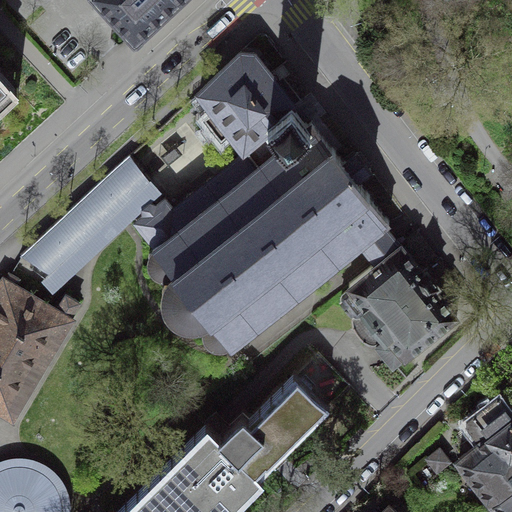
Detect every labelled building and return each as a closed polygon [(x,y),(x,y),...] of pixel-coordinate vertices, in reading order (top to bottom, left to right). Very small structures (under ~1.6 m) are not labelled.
[(101,0),(134,36),(135,35),(136,36),(142,31),(141,31),(174,0),(101,0)] [(243,148),(245,147),(271,127),(295,108),(293,105),(294,104),(279,84),(254,52),(253,52),(242,51),(241,51),(199,90),(200,92),(212,107),(203,115),(221,138),(230,131),(243,148)] [(0,105),(16,91),(16,92),(19,90),(18,89),(18,88),(19,87),(17,85),(16,86),(0,68),(0,105)] [(385,224),(390,221),(386,215),(385,216),(369,195),(370,194),(367,190),(366,190),(351,171),(335,151),(336,151),(336,150),(332,145),(331,146),(315,125),(312,120),(307,124),(300,114),(295,108),(271,127),(245,147),(247,149),(173,207),(165,197),(157,203),(156,203),(155,202),(154,202),(152,202),(150,202),(149,202),(148,203),(146,203),(145,205),(144,206),(144,207),(144,208),(143,209),(143,210),(143,211),(144,212),(144,213),(136,220),(145,230),(154,243),(153,244),(154,246),(153,248),(151,250),(150,252),(149,255),(149,257),(149,260),(149,263),(150,266),(152,268),(153,270),(156,272),(158,273),(161,274),(164,275),(166,275),(167,276),(165,280),(163,285),(162,289),(162,295),(162,299),(164,304),(166,309),(169,313),(172,316),(176,319),(180,321),(184,323),(189,324),(194,324),(199,324),(203,322),(204,323),(203,326),(203,328),(203,331),(204,334),(205,336),(207,339),(209,341),(211,342),(213,344),(216,345),(219,345),(221,345),(224,345),(227,344),(230,342),(231,344),(356,247),(363,242),(385,224)] [(130,152),(20,254),(23,256),(50,271),(53,268),(59,274),(102,235),(156,185),(150,179),(150,178),(130,152)] [(393,234),(385,224),(363,242),(370,252),(377,260),(400,242),(393,234)] [(423,271),(400,242),(377,260),(349,282),(350,283),(349,283),(351,286),(344,291),(343,291),(343,292),(342,292),(342,293),(342,294),(341,295),(341,296),(342,297),(342,298),(341,299),(353,314),(354,313),(355,313),(355,314),(356,314),(357,314),(358,314),(359,314),(359,313),(360,313),(365,309),(384,335),(376,342),(393,363),(404,354),(405,355),(457,314),(435,286),(439,283),(433,276),(427,268),(423,271)] [(0,287),(0,405),(12,413),(40,366),(79,301),(65,293),(55,310),(14,286),(19,278),(12,274),(9,272),(0,287)] [(207,422),(116,511),(230,511),(264,479),(260,476),(330,407),(296,372),(249,419),(243,412),(220,435),(207,422)] [(492,501),(511,485),(511,412),(498,395),(468,418),(478,431),(461,444),(467,451),(458,458),(492,501)] [(444,454),(440,449),(428,458),(437,469),(449,460),(444,454)] [(12,466),(8,467),(5,468),(2,469),(0,470),(0,511),(60,511),(61,510),(61,506),(61,502),(60,499),(59,495),(58,492),(56,489),(55,486),(53,483),(51,480),(48,477),(45,475),(43,473),(39,471),(36,469),(33,468),(30,467),(26,466),(22,466),(19,466),(15,466),(12,466)] [(511,511),(511,485),(492,501),(500,511),(511,511)]
